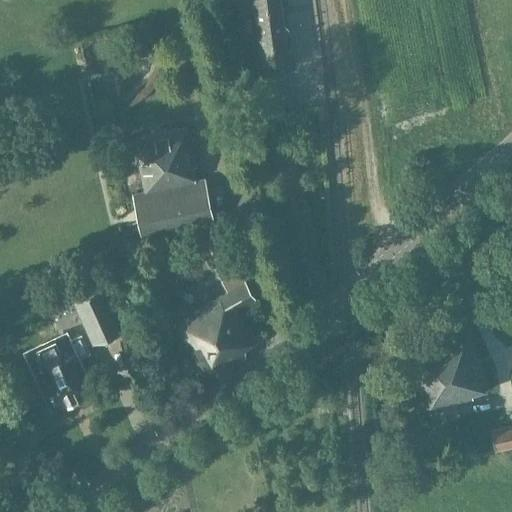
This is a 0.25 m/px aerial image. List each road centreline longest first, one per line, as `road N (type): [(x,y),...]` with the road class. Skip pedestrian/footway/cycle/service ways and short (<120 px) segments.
road 1 (tertiary): [(57,511),(346,293),(511,146)]
road 2 (track): [(399,246),(379,219),(372,189),(351,0)]
